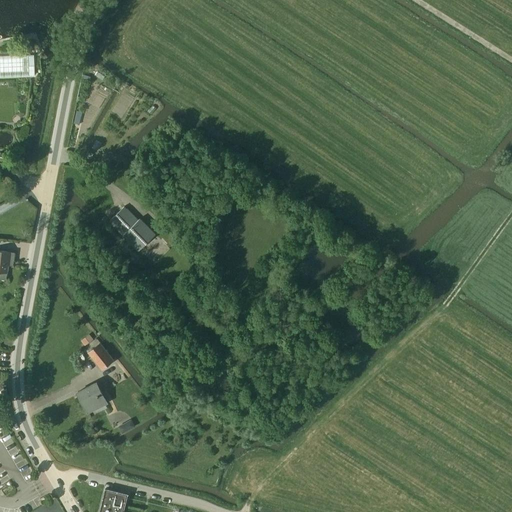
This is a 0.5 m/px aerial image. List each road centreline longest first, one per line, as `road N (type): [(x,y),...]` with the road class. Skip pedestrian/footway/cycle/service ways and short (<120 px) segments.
road 1 (track): [(243,511),(263,474),(441,308),(511,215)]
road 2 (tertiary): [(55,480),(30,436),(17,389),(47,191)]
road 3 (tertiary): [(47,191),(73,60),(101,0)]
road 4 (unclassified): [(225,511),(76,473),(55,480)]
